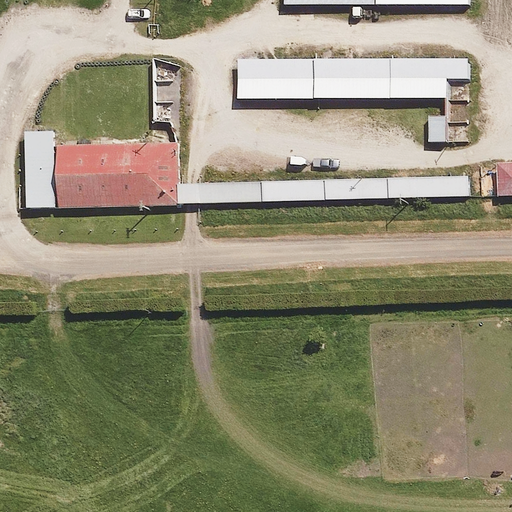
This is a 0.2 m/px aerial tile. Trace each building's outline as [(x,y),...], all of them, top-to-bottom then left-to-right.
[(480,0),(296,0),(297,17),(481,12),(480,0)] [(449,144),(470,144),(470,81),(470,61),(393,62),(316,62),(241,62),(241,100),(316,100),(394,100),(449,100),(449,117),(429,117),(429,144),(449,144)] [(178,148),(29,151),(31,217),(180,214),(178,148)] [(511,166),(501,167),(501,198),(511,197),(511,166)] [(263,182),(180,183),(180,206),(264,205),(326,203),(390,202),(472,200),(472,177),(389,179),(326,180),(263,182)]
